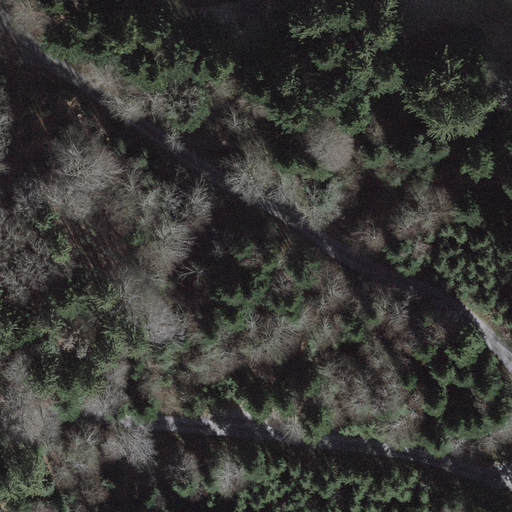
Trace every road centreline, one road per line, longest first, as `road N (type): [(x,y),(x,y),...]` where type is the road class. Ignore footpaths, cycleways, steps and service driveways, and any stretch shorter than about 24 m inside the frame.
road 1 (track): [(0,4),(45,55),(230,196),(453,308),(511,363)]
road 2 (track): [(511,470),(143,416),(0,421)]
